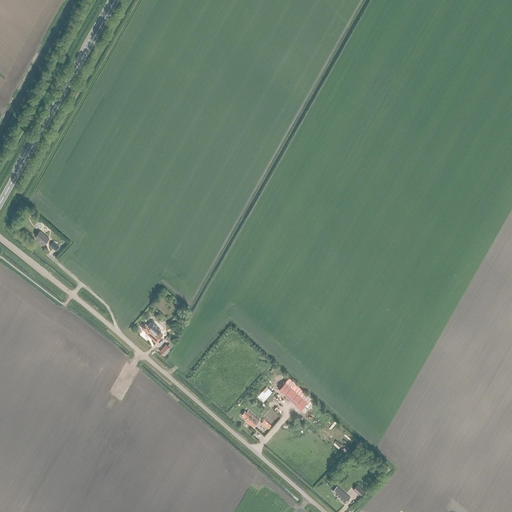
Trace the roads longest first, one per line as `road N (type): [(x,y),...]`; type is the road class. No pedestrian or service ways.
road 1 (unclassified): [(322,511),(0,239)]
road 2 (trunk): [(0,204),(116,0)]
road 3 (track): [(138,0),(23,202)]
